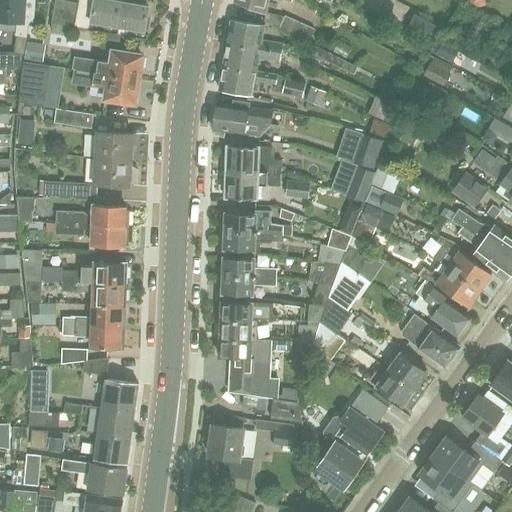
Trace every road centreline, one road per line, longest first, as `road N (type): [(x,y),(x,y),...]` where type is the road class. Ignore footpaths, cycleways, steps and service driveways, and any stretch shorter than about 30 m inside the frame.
road 1 (secondary): [(153,511),(174,330),(179,157),(202,0)]
road 2 (residential): [(362,511),(511,305)]
